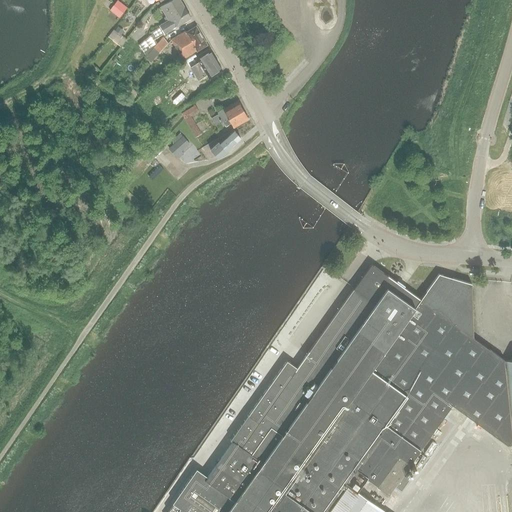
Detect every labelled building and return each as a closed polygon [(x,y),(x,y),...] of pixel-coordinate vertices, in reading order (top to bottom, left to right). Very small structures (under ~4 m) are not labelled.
[(112,6),(109,10),(118,18),(126,8),(117,0),(112,6)] [(145,56),(158,43),(155,40),(173,29),(190,18),(184,7),(183,7),(179,0),(172,0),(161,7),(169,20),(159,26),(160,28),(151,33),(152,35),(138,44),(145,56)] [(187,33),(186,32),(171,41),(183,60),(206,45),(196,28),(187,33)] [(127,40),(116,31),(114,30),(109,38),(122,47),(127,40)] [(163,38),(158,43),(145,56),(146,58),(151,63),(169,44),(163,38)] [(222,71),(209,49),(196,57),(199,62),(191,68),(198,80),(207,75),(210,79),(222,71)] [(195,55),(186,61),(191,68),(199,62),(196,57),(195,55)] [(177,103),(184,92),(178,88),(171,100),(177,103)] [(221,123),(243,110),(238,101),(217,113),(218,114),(210,119),(214,125),(220,121),(221,123)] [(195,106),(181,114),(195,137),(200,134),(190,116),(198,111),(195,106)] [(233,128),(248,119),(243,110),(221,123),(223,126),(224,125),(225,127),(231,124),(233,128)] [(235,130),(220,144),(218,142),(211,149),(218,158),(241,137),(235,130)] [(183,137),(172,146),(179,154),(190,145),(183,137)] [(154,139),(137,156),(146,165),(163,148),(154,139)] [(174,504),(167,511),(384,511),(357,492),(366,480),(388,496),(394,487),(401,492),(405,486),(409,480),(403,475),(451,407),(508,448),(511,447),(511,361),(505,362),(505,365),(474,341),(472,284),(454,279),(442,275),(439,274),(421,300),(403,287),(396,282),(372,265),(371,264),(355,287),(297,369),(286,361),(268,388),(248,417),(230,442),(233,444),(208,479),(197,471),(173,504),(174,504)]
